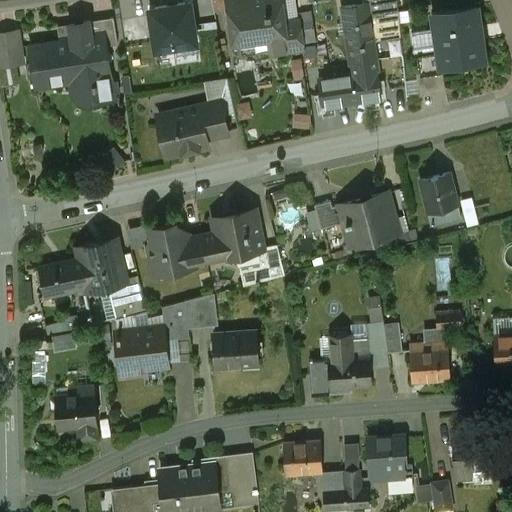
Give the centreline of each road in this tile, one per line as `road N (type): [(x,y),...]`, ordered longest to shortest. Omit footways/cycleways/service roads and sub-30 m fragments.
road 1 (residential): [(4,227),(511,104)]
road 2 (residential): [(6,482),(56,486),(158,441),(232,422),(511,400)]
road 3 (residential): [(4,227),(6,482)]
